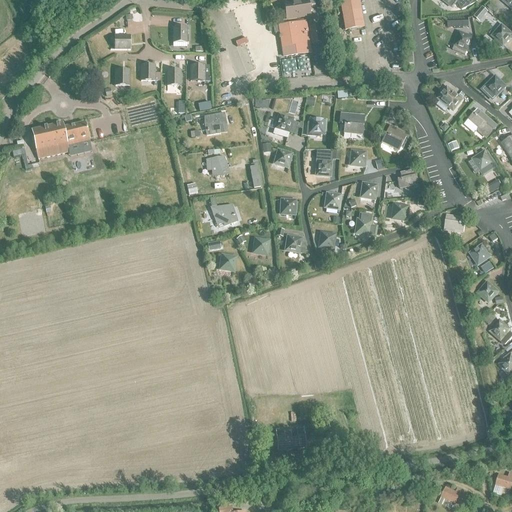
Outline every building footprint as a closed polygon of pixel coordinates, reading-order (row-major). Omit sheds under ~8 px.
[(294,20),(310,17),(309,6),(314,6),(314,0),(308,1),(307,0),(304,0),(283,3),(285,22),(294,20)] [(339,0),(345,32),(363,29),(358,0),(339,0)] [(440,0),(453,9),(457,4),(461,11),(475,4),(470,0),(440,0)] [(511,0),(504,0),(503,1),(511,9),(511,0)] [(482,8),(473,18),(479,23),(488,14),(482,8)] [(273,28),(274,34),(279,33),(281,45),(295,43),(297,55),(310,53),(305,23),(279,27),(273,28)] [(308,28),(311,45),(323,43),(320,26),(308,28)] [(172,28),(172,44),(186,44),(186,28),(172,28)] [(493,38),(503,47),(511,36),(502,28),(493,38)] [(454,48),(467,53),(472,40),(459,35),(454,48)] [(114,37),(114,51),(130,51),(130,37),(114,37)] [(140,82),(154,82),(160,82),(160,75),(154,75),(154,66),(140,66),(140,82)] [(190,83),(204,83),(210,82),(210,75),(204,75),(204,67),(190,67),(190,83)] [(115,71),(115,87),(129,87),(129,71),(115,71)] [(166,87),(180,88),(180,72),(166,71),(166,87)] [(486,88),(482,93),(492,102),(496,98),(505,89),(495,79),(486,88)] [(447,90),(438,100),(449,109),(452,105),(456,108),(461,101),(447,90)] [(223,114),(204,118),(204,126),(206,136),(226,133),(226,126),(223,114)] [(473,115),(468,121),(478,130),(477,131),(487,140),(497,128),(480,114),(480,115),(477,118),(473,115)] [(343,134),(363,135),(364,118),(344,117),(339,116),(338,125),(343,126),(343,134)] [(276,131),(274,136),(288,139),(289,135),(289,133),(294,134),(298,123),(293,121),(279,118),(276,131)] [(310,135),(324,136),(325,122),(311,121),(310,135)] [(31,131),(35,152),(37,160),(69,153),(67,144),(78,141),(79,145),(89,143),(85,123),(63,128),(62,124),(31,131)] [(440,129),(445,133),(449,128),(444,124),(440,129)] [(382,142),(400,151),(405,139),(392,133),(393,130),(389,128),(382,142)] [(511,138),(502,144),(511,158),(511,159),(510,161),(511,163),(511,138)] [(456,143),(448,146),(451,153),(459,150),(456,143)] [(269,145),(262,146),(263,154),(270,153),(269,145)] [(275,165),(288,170),(292,157),(279,153),(275,165)] [(317,153),(316,163),(317,163),(316,177),(330,178),(331,164),(332,154),(317,153)] [(350,167),(364,169),(366,155),(352,153),(350,167)] [(485,154),(473,161),(480,173),(483,177),(496,169),(486,153),(485,154)] [(226,167),(226,165),(224,159),(206,162),(207,172),(213,171),(213,172),(214,172),(214,176),(222,174),(223,176),(228,174),(226,167)] [(381,161),(375,163),(377,171),(383,169),(381,161)] [(397,182),(399,189),(419,184),(415,172),(400,176),(402,181),(397,182)] [(498,182),(486,189),(489,194),(501,188),(498,182)] [(194,185),(186,186),(188,196),(196,194),(194,185)] [(361,200),(375,201),(377,188),(363,186),(361,200)] [(421,189),(413,191),(415,197),(423,195),(421,189)] [(326,209),(339,212),(341,199),(328,196),(326,209)] [(281,216),(295,217),(295,212),(298,212),(298,205),(296,205),(296,203),(282,202),(281,216)] [(392,221),(406,223),(408,209),(394,207),(392,221)] [(236,224),(236,221),(232,208),(215,211),(212,211),(213,217),(215,217),(217,227),(223,225),(224,228),(236,224)] [(356,222),(354,236),(368,238),(375,239),(377,228),(370,227),(370,224),(371,217),(359,215),(358,223),(356,222)] [(465,225),(460,225),(461,220),(446,218),(444,231),(464,234),(465,225)] [(318,249),(331,252),(334,238),(321,235),(318,249)] [(241,237),(236,241),(239,247),(245,243),(241,237)] [(288,239),(286,252),(300,254),(304,255),(306,244),(302,243),(302,241),(288,239)] [(255,241),(253,255),(267,257),(269,244),(255,241)] [(219,243),(207,245),(208,253),(220,250),(219,243)] [(471,255),(479,266),(490,259),(482,247),(471,255)] [(220,271),(233,273),(236,259),(222,257),(220,271)] [(478,295),(488,304),(498,294),(487,284),(478,295)] [(502,297),(494,299),(496,305),(503,304),(502,297)] [(491,314),(484,322),(489,326),(495,319),(491,314)] [(500,323),(491,334),(505,346),(511,337),(511,335),(509,333),(510,332),(500,323)] [(511,357),(501,366),(510,377),(511,379),(511,353),(510,355),(511,357)] [(309,427),(275,430),(277,452),(326,447),(325,439),(321,440),(320,432),(310,433),(309,427)] [(264,456),(266,473),(276,472),(274,460),(272,460),(271,455),(264,456)] [(496,487),(510,491),(511,485),(511,480),(499,476),(496,487)] [(441,499),(455,506),(460,495),(455,493),(446,489),(441,499)]
